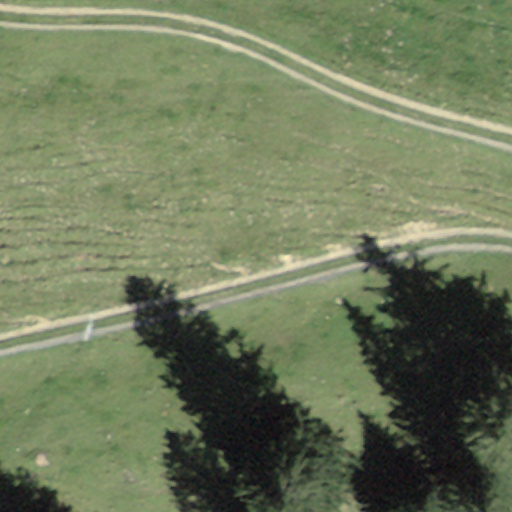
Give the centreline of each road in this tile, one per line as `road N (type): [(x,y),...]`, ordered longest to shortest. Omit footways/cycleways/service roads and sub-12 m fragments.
road 1 (track): [(0,14),(193,25),(347,90),(511,141)]
road 2 (track): [(511,241),(424,241),(0,344)]
